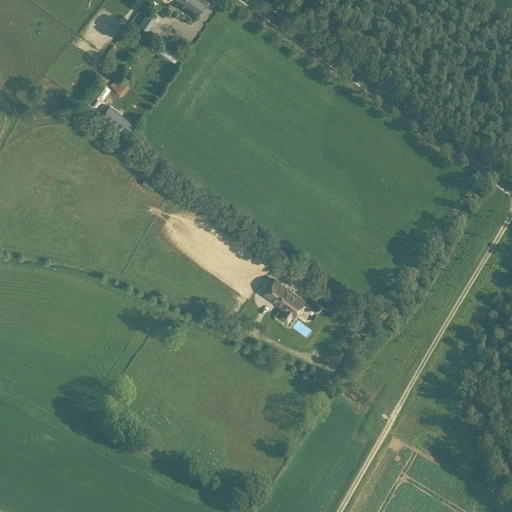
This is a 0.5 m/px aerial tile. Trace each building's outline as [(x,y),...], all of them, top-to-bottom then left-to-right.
[(206,0),(178,0),(174,6),(193,19),(206,0)] [(148,20),(144,17),(139,24),(144,27),(148,20)] [(157,51),(174,62),(179,55),(162,44),(157,51)] [(114,86),(121,93),(129,85),(122,78),(114,86)] [(133,124),(109,106),(102,115),(126,133),(133,124)] [(141,183),(151,190),(155,185),(145,178),(141,183)] [(283,274),(305,289),(312,280),(290,264),(283,274)] [(293,314),(304,299),(275,279),(264,293),(283,307),(277,315),(287,322),(293,314)]
